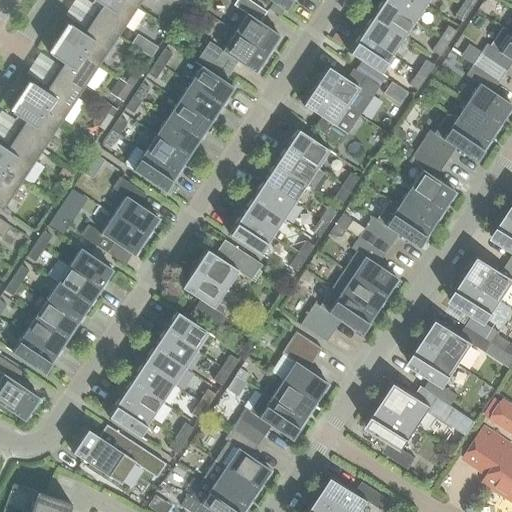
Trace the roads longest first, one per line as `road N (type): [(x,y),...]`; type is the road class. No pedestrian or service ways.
road 1 (residential): [(335,0),(49,431),(27,445),(0,436)]
road 2 (residential): [(324,436),(511,155)]
road 3 (residential): [(0,77),(51,0),(9,0),(0,13)]
road 4 (residential): [(324,436),(433,511)]
